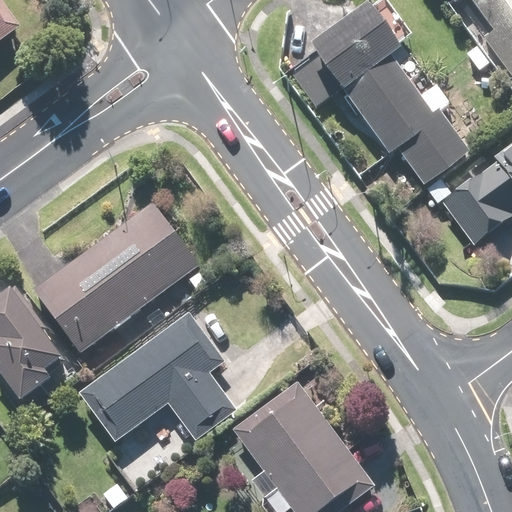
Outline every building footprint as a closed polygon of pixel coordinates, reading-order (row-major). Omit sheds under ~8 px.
[(511,0),(448,0),(455,9),(467,1),(479,17),(469,24),(511,83),(511,0)] [(384,4),(371,14),(367,8),(311,51),(318,60),(292,79),(316,111),(342,90),(393,156),(398,153),(437,204),(450,195),(439,180),(470,156),(440,116),(450,109),(437,93),(422,104),(389,61),(401,53),(397,49),(411,38),(384,4)] [(0,40),(12,32),(0,15),(0,40)] [(437,19),(423,31),(441,51),(455,39),(437,19)] [(511,146),(494,159),(497,163),(442,204),(476,250),(511,223),(511,213),(511,212),(511,146)] [(153,206),(32,296),(79,358),(200,268),(153,206)] [(61,362),(10,295),(0,302),(0,372),(23,403),(50,383),(44,376),(61,362)] [(189,317),(80,397),(115,444),(169,404),(197,442),(237,412),(209,375),(223,364),(189,317)] [(339,511),(372,488),(297,386),(234,433),(292,511),(339,511)]
